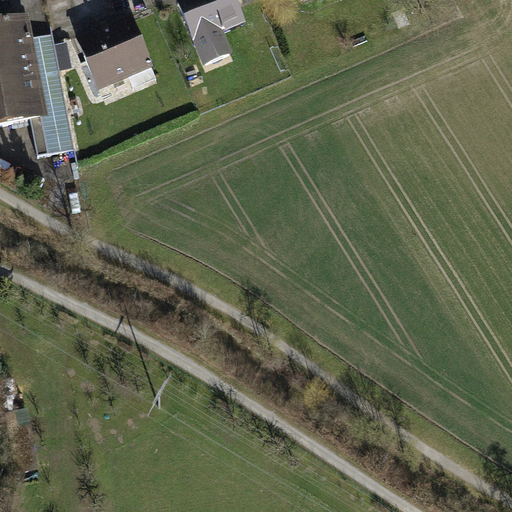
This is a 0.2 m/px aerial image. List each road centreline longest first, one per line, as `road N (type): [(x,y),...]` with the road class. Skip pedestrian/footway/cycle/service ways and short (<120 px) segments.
road 1 (track): [(511,503),(220,302),(0,189)]
road 2 (track): [(421,511),(192,362),(0,269)]
